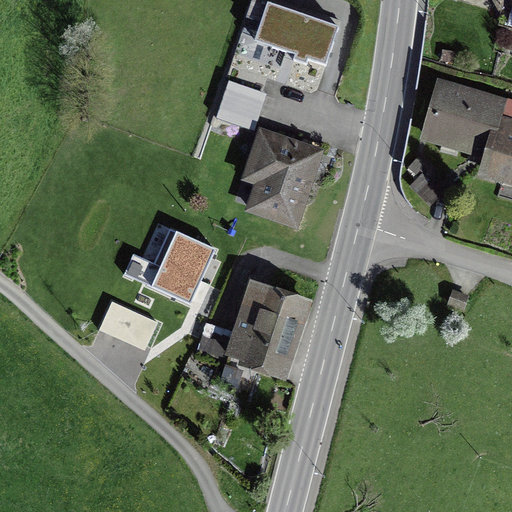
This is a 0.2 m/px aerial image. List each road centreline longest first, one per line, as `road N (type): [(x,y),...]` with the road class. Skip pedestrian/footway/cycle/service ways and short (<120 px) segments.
road 1 (residential): [(0,285),(179,440),(220,511)]
road 2 (secondary): [(358,222),(286,511)]
road 3 (secondary): [(399,0),(358,222)]
road 4 (residential): [(358,222),(511,271)]
